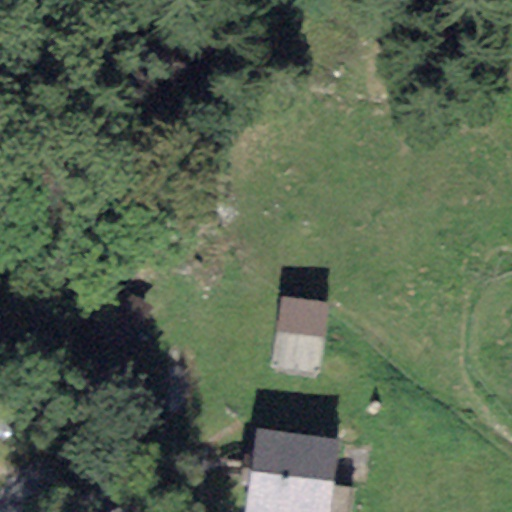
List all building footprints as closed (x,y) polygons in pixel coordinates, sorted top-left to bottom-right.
[(311,255),(298,254),(257,252),(254,324),(295,326),(297,287),(310,287),(311,255)] [(84,255),(64,281),(92,301),(112,275),(84,255)] [(115,276),(90,322),(127,342),(152,296),(115,276)] [(92,301),(64,281),(57,293),(85,313),(92,301)] [(290,376),(289,387),(301,387),(300,453),(267,453),(267,464),(331,467),(332,421),(311,421),(313,377),(290,376)] [(240,452),(267,453),(300,453),(301,387),(289,387),(241,385),(241,403),(225,403),(224,426),(240,426),(240,452)]
